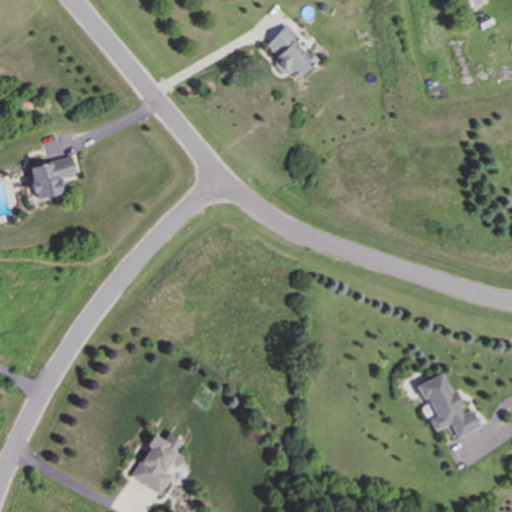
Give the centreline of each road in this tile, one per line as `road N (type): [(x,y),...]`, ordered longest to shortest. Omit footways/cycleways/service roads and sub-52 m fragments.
road 1 (residential): [(511,304),(302,237),(248,204),(219,180),(72,0)]
road 2 (residential): [(219,180),(138,260),(80,333),(0,485)]
